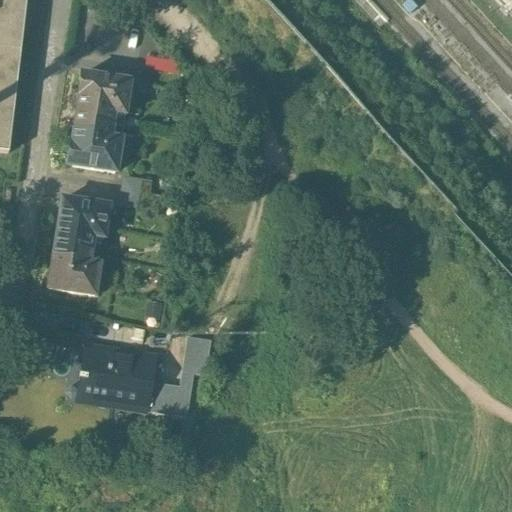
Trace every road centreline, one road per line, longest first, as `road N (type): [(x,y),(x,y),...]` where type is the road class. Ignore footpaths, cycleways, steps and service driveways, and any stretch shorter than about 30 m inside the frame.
road 1 (residential): [(61,0),(30,219),(0,307)]
road 2 (residential): [(160,0),(264,110)]
road 3 (unknown): [(0,325),(119,342)]
